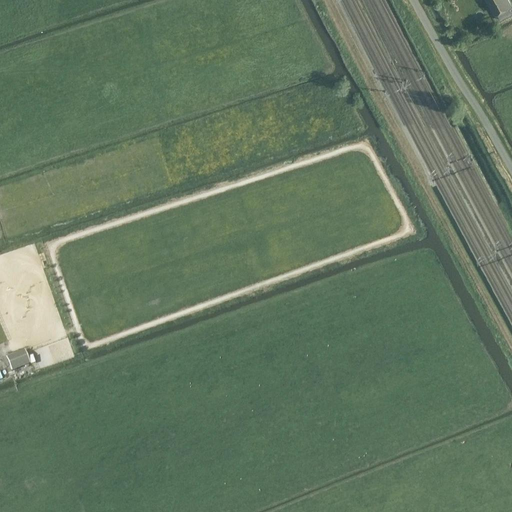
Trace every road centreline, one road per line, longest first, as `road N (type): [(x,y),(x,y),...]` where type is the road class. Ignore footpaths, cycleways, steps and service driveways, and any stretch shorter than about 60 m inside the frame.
road 1 (track): [(328,0),(511,346)]
road 2 (unclassified): [(413,0),(511,168)]
